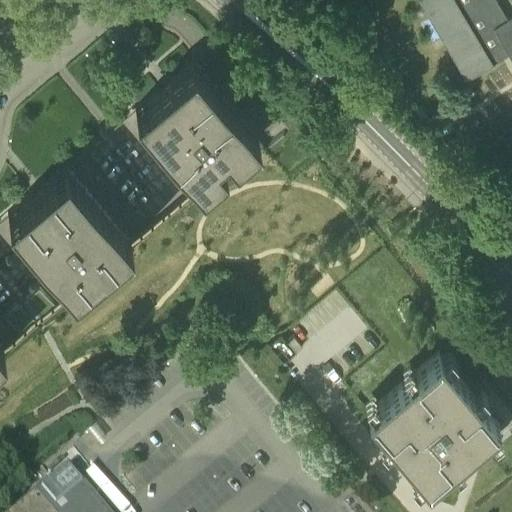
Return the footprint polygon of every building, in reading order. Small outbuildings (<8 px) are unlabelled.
[(418,0),(465,80),(509,54),(511,60),(511,15),(506,18),(499,5),(494,7),(489,0),(418,0)] [(259,139),(224,97),(192,59),(166,81),(134,107),(201,187),(259,139)] [(131,245),(97,204),(65,165),(7,213),(74,293),(131,245)] [(40,288),(25,300),(40,318),(55,306),(40,288)] [(20,304),(5,316),(21,335),(35,323),(20,304)] [(511,406),(456,339),(380,402),(441,476),(468,454),(511,417),(511,406)] [(101,511),(66,469),(13,511),(101,511)]
